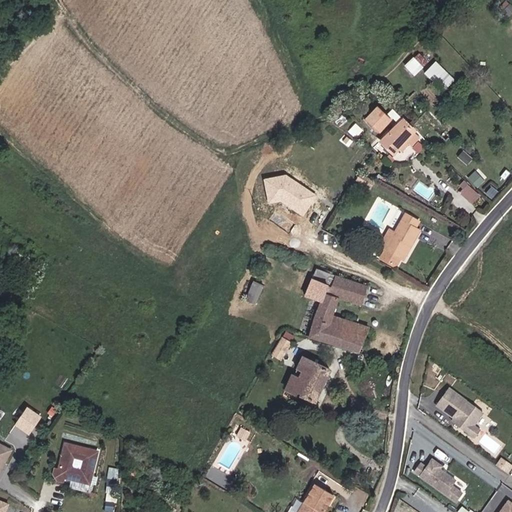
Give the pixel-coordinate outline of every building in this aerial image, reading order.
[(416,55),(406,64),(416,75),(426,66),(416,55)] [(437,60),(426,73),(445,90),(457,77),(437,60)] [(361,119),(373,130),(385,116),(374,105),(361,119)] [(391,155),(396,150),(403,155),(420,138),(413,131),(401,120),(379,145),(391,155)] [(477,169),(469,176),(478,187),(486,180),(477,169)] [(370,188),(374,182),(370,178),(359,172),(355,178),(370,188)] [(269,204),(281,202),(304,217),(317,197),(285,177),(265,180),(269,204)] [(468,181),(459,191),(474,204),(483,194),(468,181)] [(381,257),(396,265),(401,256),(408,242),(411,244),(418,229),(414,227),(417,220),(404,213),(394,231),(385,250),(381,257)] [(394,231),(387,227),(378,246),(385,250),(394,231)] [(404,257),(411,244),(408,242),(401,256),(404,257)] [(332,314),(336,294),(328,292),(333,271),(319,266),(315,279),(309,277),(304,297),(310,298),(319,301),(315,318),(312,332),(363,348),(369,325),(332,314)] [(367,281),(361,279),(333,271),(328,292),(336,294),(361,302),(365,288),(367,281)] [(245,279),(242,297),(253,298),(256,281),(245,279)] [(294,335),(298,328),(291,326),(288,331),(294,335)] [(279,347),(285,351),(294,335),(288,331),(279,347)] [(336,363),(311,348),(301,365),(300,364),(291,378),(301,383),(303,379),(308,382),(305,386),(318,394),(336,363)] [(479,412),(445,388),(433,406),(454,420),(451,423),(471,437),(477,429),(470,425),(479,412)] [(0,474),(2,476),(16,450),(0,440),(0,474)] [(98,450),(66,443),(63,454),(75,457),(84,459),(96,462),(98,450)] [(91,483),(96,462),(84,459),(82,469),(75,467),(73,464),(75,457),(63,454),(60,469),(56,468),(55,473),(58,479),(63,480),(64,476),(72,478),(91,483)] [(84,459),(75,457),(73,464),(75,467),(82,469),(84,459)] [(498,464),(510,472),(511,469),(511,463),(502,457),(498,464)] [(455,481),(438,470),(440,467),(430,460),(425,469),(419,464),(413,473),(456,502),(462,494),(451,486),(455,481)] [(117,506),(119,467),(110,467),(108,506),(117,506)] [(71,486),(89,490),(91,483),(72,478),(71,486)] [(323,511),(335,494),(317,483),(303,503),(302,503),(296,511),(323,511)] [(5,511),(9,504),(0,500),(0,511),(5,511)] [(511,511),(511,502),(509,500),(501,511),(511,511)]
